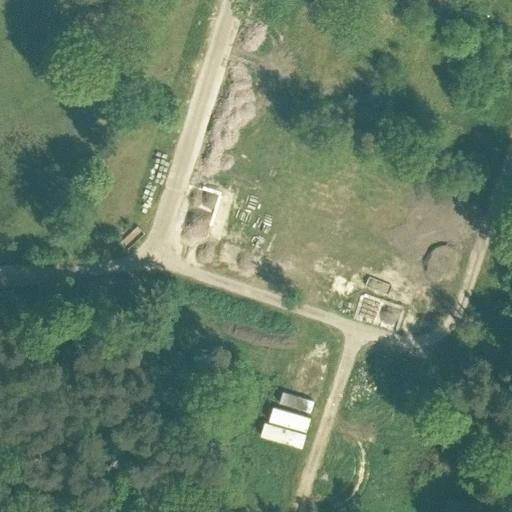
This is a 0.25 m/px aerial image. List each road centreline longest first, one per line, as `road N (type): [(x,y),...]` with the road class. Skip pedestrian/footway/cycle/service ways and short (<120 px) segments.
road 1 (track): [(356,327),(404,342),(436,335),(456,319),(511,155)]
road 2 (track): [(356,327),(153,259)]
road 3 (track): [(299,511),(356,327)]
